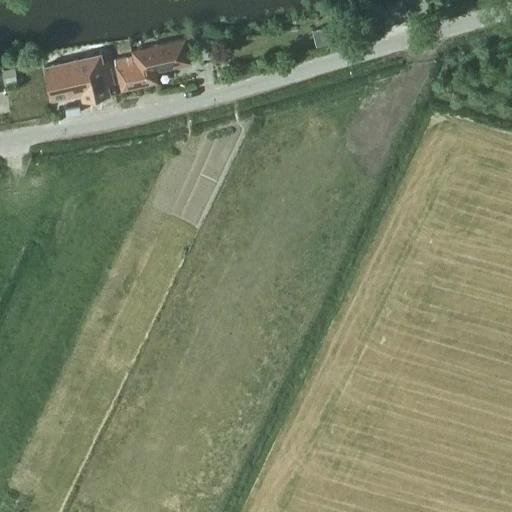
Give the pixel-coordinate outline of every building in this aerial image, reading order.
[(399,0),(381,6),(388,25),(411,18),(404,0),(399,0)] [(370,13),(375,27),(382,25),(378,10),(370,13)] [(329,26),(318,29),(322,44),(333,42),(329,26)] [(122,90),(159,82),(155,66),(167,64),(168,69),(191,63),(185,38),(148,47),(149,51),(115,59),(122,90)] [(78,58),(46,65),(51,92),(79,86),(81,93),(87,92),(88,98),(110,93),(109,87),(108,85),(114,84),(109,60),(103,61),(80,67),(78,58)] [(15,67),(3,69),(5,84),(17,82),(15,67)]
